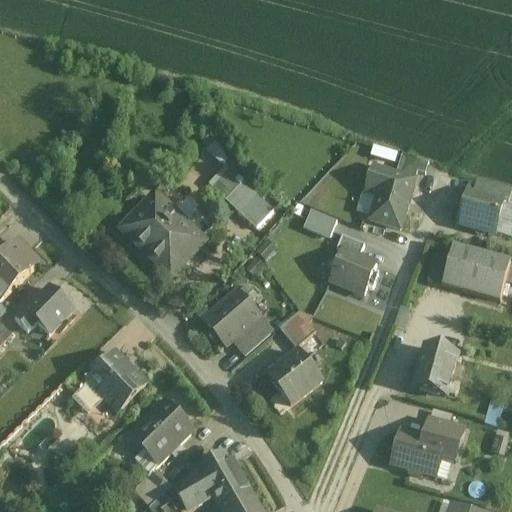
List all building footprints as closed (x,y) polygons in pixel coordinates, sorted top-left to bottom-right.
[(415,183),(374,170),(366,196),(377,199),(369,223),(399,233),(415,183)] [(273,214),(244,182),(227,198),(256,229),(273,214)] [(503,205),(468,195),(459,227),(467,230),(467,229),(495,237),(503,205)] [(203,246),(155,200),(123,234),(171,280),(180,270),(203,246)] [(329,242),(338,223),(311,211),(303,231),(329,242)] [(342,255),(330,284),(364,298),(367,290),(372,292),(378,278),(373,276),(376,269),(359,261),(364,248),(357,246),(342,239),(337,252),(342,255)] [(18,245),(0,262),(0,304),(6,299),(5,299),(39,266),(18,245)] [(511,262),(454,247),(449,262),(434,258),(427,284),(502,304),(511,262)] [(72,314),(50,291),(30,312),(27,310),(14,323),(27,336),(36,326),(48,338),(72,314)] [(259,321),(238,296),(204,325),(226,350),(259,321)] [(416,303),(408,299),(400,322),(409,326),(416,303)] [(332,333),(303,305),(289,322),(313,360),(332,333)] [(457,360),(425,351),(414,390),(446,399),(457,360)] [(148,388),(115,355),(85,385),(117,418),(148,388)] [(322,385),(300,358),(300,357),(268,381),(290,410),(322,385)] [(194,435),(165,405),(129,441),(143,455),(135,464),(149,478),(155,473),(194,435)] [(464,434),(429,424),(424,442),(401,435),(392,468),(407,472),(409,477),(418,479),(424,477),(434,480),(440,460),(455,465),(464,434)] [(232,465),(200,484),(202,486),(195,490),(181,499),(178,501),(185,511),(189,511),(209,499),(217,511),(248,493),(249,493),(232,465)] [(248,493),(217,511),(216,511),(259,511),(251,498),(249,493),(248,493)]
